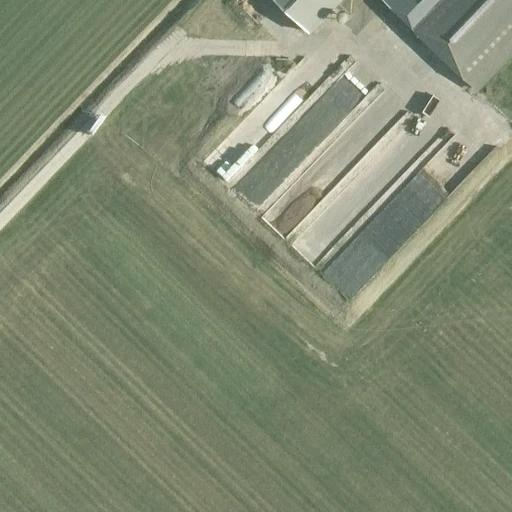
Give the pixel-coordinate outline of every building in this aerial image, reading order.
[(339,0),(277,0),(309,31),(339,0)] [(511,0),(385,0),(400,15),(477,89),(511,52),(511,0)] [(269,205),(292,225),(326,187),(335,189),(349,174),(355,149),(375,126),(378,110),(352,104),(377,75),(366,65),(359,64),(347,53),(330,73),(334,77),(333,83),(305,114),(308,101),(302,100),(278,79),(234,130),(258,151),(260,142),(289,109),(283,132),(232,190),(251,207),(295,157),(304,165),(269,205)] [(426,106),(415,124),(435,137),(447,119),(426,106)] [(342,251),(364,271),(408,223),(402,217),(438,178),(422,163),(342,251)]
